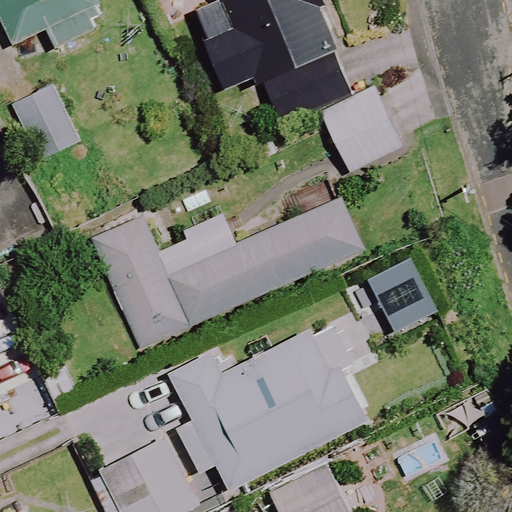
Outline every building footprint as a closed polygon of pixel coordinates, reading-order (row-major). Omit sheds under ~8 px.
[(102,29),(89,0),(0,0),(0,41),(3,50),(45,32),(52,49),(102,29)] [(204,0),(207,7),(191,13),(222,93),(257,80),(276,128),(353,99),(319,10),(326,8),(322,0),(204,0)] [(51,88),(8,109),(37,166),(80,144),(51,88)] [(400,151),(374,93),(320,118),(347,176),(400,151)] [(362,254),(339,200),(166,275),(141,218),(89,240),(137,351),(362,254)] [(192,423),(174,432),(198,478),(216,468),(228,492),(370,420),(322,325),(220,376),(209,355),(168,375),(192,423)] [(187,511),(200,506),(165,437),(85,477),(102,511),(187,511)] [(353,511),(325,459),(263,492),(273,511),(353,511)]
